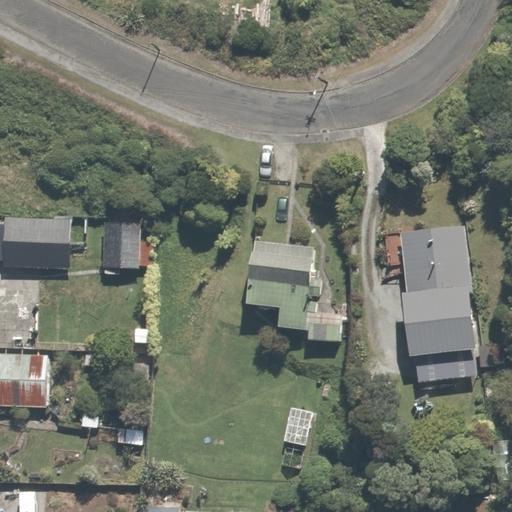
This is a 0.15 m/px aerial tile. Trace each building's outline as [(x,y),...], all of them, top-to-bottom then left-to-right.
[(81,219),(13,218),(12,271),(88,271),(88,242),(81,242),(81,219)] [(145,224),(111,223),(110,271),(146,272),(146,266),(160,267),(160,241),(145,241),(145,224)] [(470,227),(408,237),(417,295),(412,296),(423,364),(490,353),(470,227)] [(328,247),(265,242),(260,312),(291,315),(290,333),(316,335),(315,343),(347,345),(350,315),(323,313),(328,247)] [(56,355),(0,354),(0,410),(55,411),(56,355)]
